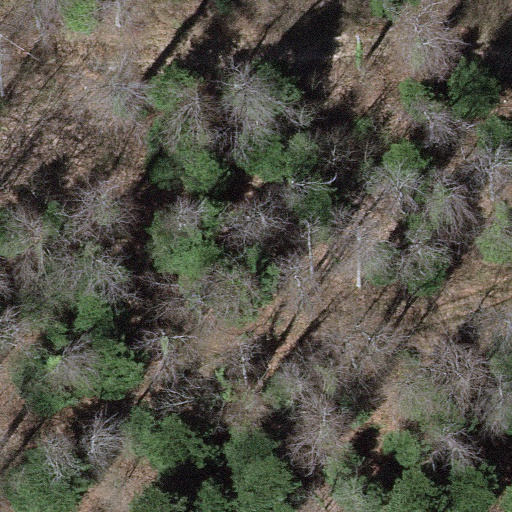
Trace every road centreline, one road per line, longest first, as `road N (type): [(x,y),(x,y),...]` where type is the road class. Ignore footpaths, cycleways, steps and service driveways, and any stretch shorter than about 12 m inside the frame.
road 1 (track): [(0,436),(511,282)]
road 2 (track): [(511,60),(0,61)]
